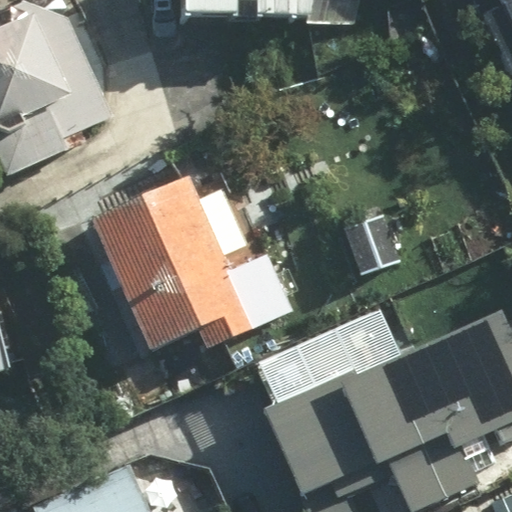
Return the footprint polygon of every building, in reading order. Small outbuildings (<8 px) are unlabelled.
[(159,0),(160,39),(352,35),(351,0),(159,0)] [(487,91),(511,143),(511,0),(474,0),(485,23),(468,31),(495,87),(487,91)] [(53,150),(109,126),(63,27),(13,11),(0,16),(0,188),(59,163),(53,150)] [(176,189),(69,238),(132,372),(183,349),(192,369),(293,322),(263,258),(218,279),(176,189)] [(373,227),(330,245),(349,289),(392,272),(373,227)] [(353,373),(245,422),(286,511),(357,511),(351,499),(381,485),(393,511),(425,511),(477,488),(461,455),(511,431),(511,332),(495,340),(488,323),(358,383),(353,373)] [(140,511),(121,472),(39,511),(140,511)]
